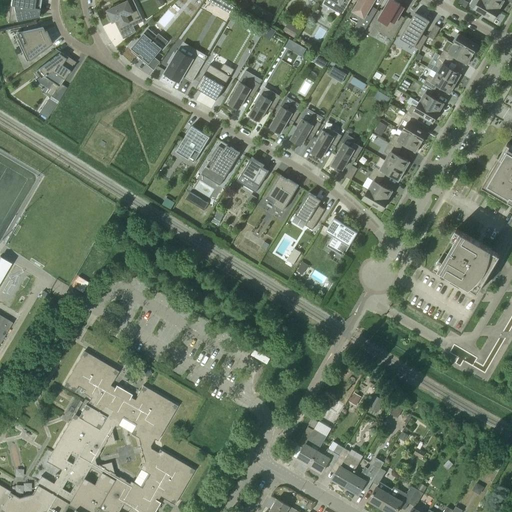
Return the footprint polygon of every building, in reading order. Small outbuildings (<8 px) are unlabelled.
[(39,10),(40,0),(11,0),(10,6),(13,6),(16,21),(38,16),(39,13),(38,13),(38,10),(39,10)] [(235,5),(226,0),(208,0),(230,13),(235,5)] [(334,0),(339,3),(335,11),(342,15),(350,0),(334,0)] [(354,9),(351,14),(360,19),(354,29),(363,34),(377,9),(371,6),(374,0),(359,0),(359,1),(357,0),(353,8),(354,9)] [(400,4),(393,0),(389,0),(384,11),(381,9),(376,18),(384,22),(378,31),(392,40),(403,22),(397,19),(404,7),(400,4)] [(499,10),(481,0),(479,0),(474,9),(493,20),(495,16),(497,17),(500,12),(498,11),(499,10)] [(481,0),(499,10),(500,7),(502,8),(505,2),(503,1),(504,0),(503,0),(481,0)] [(128,1),(121,4),(120,3),(113,6),(114,8),(108,11),(109,13),(106,14),(110,21),(112,20),(113,22),(118,20),(119,23),(122,31),(143,21),(137,10),(133,12),(128,1)] [(241,8),(246,11),(250,4),(245,1),(241,8)] [(315,19),(320,11),(314,8),(310,16),(315,19)] [(268,12),(265,19),(270,22),(274,15),(268,12)] [(430,21),(415,13),(400,39),(401,39),(402,37),(408,41),(407,43),(420,50),(427,37),(422,34),(430,21)] [(440,28),(435,24),(428,36),(434,39),(440,28)] [(291,32),(285,29),(284,31),(294,37),(299,29),(294,26),(291,32)] [(18,32),(16,33),(17,35),(19,34),(30,60),(52,44),(49,36),(47,37),(43,27),(18,33),(18,32)] [(266,32),(273,36),(276,31),(269,27),(266,32)] [(145,32),(132,48),(133,50),(132,51),(136,54),(137,53),(139,55),(140,54),(142,56),(142,57),(150,63),(163,47),(145,32)] [(459,34),(454,44),(473,55),(473,54),(475,55),(478,50),(476,49),(478,45),(459,34)] [(289,48),(293,41),(289,39),(285,46),(289,48)] [(443,50),(440,55),(451,62),(454,57),(467,64),(467,63),(469,64),(472,59),(471,58),(473,55),(472,55),(473,55),(454,44),(449,53),(443,50)] [(192,82),(205,60),(195,55),(193,59),(178,51),(176,55),(174,54),(169,62),(171,63),(165,72),(173,76),(172,78),(177,80),(178,79),(180,81),(183,76),(192,81),(192,82)] [(75,62),(67,56),(66,57),(63,55),(64,55),(61,53),(35,72),(41,79),(43,77),(52,83),(45,93),(51,97),(56,90),(57,90),(75,62)] [(451,62),(440,55),(435,64),(440,68),(437,73),(455,84),(457,80),(459,81),(462,76),(460,75),(461,74),(449,67),(451,62)] [(328,62),(322,58),(318,64),(324,68),(328,62)] [(210,64),(196,88),(217,100),(234,69),(231,68),(227,74),(210,64)] [(347,74),(338,69),(333,77),(342,83),(347,74)] [(437,73),(432,70),(426,80),(424,83),(423,85),(434,91),(437,86),(450,93),(452,90),(453,91),(457,85),(455,84),(437,73)] [(229,103),(230,104),(229,105),(237,110),(238,108),(239,109),(247,95),(253,98),(261,84),(250,78),(246,85),(239,81),(234,90),(236,91),(229,103)] [(367,84),(359,79),(355,86),(363,91),(367,84)] [(423,85),(418,93),(423,97),(420,102),(438,113),(439,113),(438,113),(440,110),(442,111),(445,105),(443,104),(444,103),(431,96),(434,91),(423,85)] [(378,90),(374,98),(386,105),(390,98),(378,90)] [(268,107),(273,110),(274,110),(281,97),(273,92),(267,98),(260,93),(254,103),(256,104),(250,115),(251,116),(250,118),(257,122),(258,120),(260,121),(268,107)] [(47,118),(57,103),(49,98),(39,113),(47,118)] [(438,114),(438,113),(420,102),(417,107),(411,105),(406,114),(417,120),(420,115),(433,123),(435,119),(437,120),(440,115),(438,114)] [(289,119),(294,122),(301,111),(292,106),(288,110),(281,106),(275,115),(277,116),(270,127),(272,128),(271,130),(278,134),(279,132),(280,133),(289,119)] [(403,131),(421,142),(422,142),(423,143),(427,138),(425,136),(427,133),(414,125),(417,120),(406,114),(403,119),(408,122),(403,131)] [(312,118),(308,122),(301,118),(296,127),(298,128),(291,139),(301,145),(308,134),(313,137),(321,123),(312,118)] [(176,151),(182,154),(183,153),(192,158),(191,160),(195,162),(210,137),(192,126),(176,151)] [(374,132),(382,136),(384,132),(377,127),(374,132)] [(312,151),(313,152),(312,154),(319,158),(320,157),(322,157),(330,143),(336,146),(342,136),(333,130),(329,134),(322,130),(317,139),(318,140),(312,151)] [(421,142),(403,131),(400,136),(394,134),(389,143),(400,149),(403,144),(415,152),(416,151),(418,152),(421,146),(419,145),(421,142),(421,143),(421,142)] [(231,167),(240,153),(231,147),(230,148),(227,146),(228,145),(221,141),(212,156),(214,157),(212,159),(211,159),(206,167),(208,168),(209,168),(222,176),(222,177),(225,178),(229,170),(228,170),(230,167),(231,167)] [(351,155),(356,158),(363,147),(362,147),(354,143),(350,146),(343,142),(337,151),(339,152),(332,164),(334,164),(333,166),(340,171),(341,169),(343,170),(351,155)] [(389,155),(385,160),(404,171),(406,168),(407,169),(411,164),(409,163),(409,162),(397,154),(400,149),(389,143),(384,151),(389,155)] [(511,145),(507,143),(499,157),(482,186),(511,203),(511,220),(494,251),(461,231),(438,269),(454,279),(452,283),(459,287),(461,283),(478,293),(488,277),(493,280),(511,237),(511,145)] [(262,163),(252,157),(241,174),(260,186),(269,171),(263,168),(265,165),(262,163)] [(404,171),(385,160),(380,169),(375,166),(372,172),(383,179),(386,174),(398,181),(400,177),(402,178),(405,173),(403,172),(404,171)] [(358,168),(352,165),(346,176),(351,180),(358,168)] [(374,181),(368,190),(387,200),(389,197),(390,198),(394,193),(392,192),(392,191),(380,184),(383,179),(372,172),(369,178),(374,181)] [(295,194),(294,193),(299,185),(289,179),(288,179),(281,175),(266,199),(273,203),(273,204),(283,211),(288,203),(289,203),(295,194)] [(387,201),(387,200),(368,190),(363,199),(381,210),(384,206),(385,207),(388,202),(387,201)] [(204,211),(208,204),(190,192),(186,199),(204,211)] [(325,209),(318,205),(322,200),(310,193),(296,215),(307,222),(305,225),(313,230),(325,209)] [(253,204),(257,198),(251,194),(247,201),(253,204)] [(166,197),(162,205),(171,210),(175,203),(166,197)] [(218,211),(215,217),(221,221),(224,215),(218,211)] [(358,232),(334,218),(326,231),(341,240),(334,251),(343,256),(358,232)] [(270,243),(265,240),(262,245),(267,248),(270,243)] [(290,255),(287,260),(294,264),(297,260),(290,255)] [(0,281),(11,263),(0,256),(0,281)] [(304,273),(309,265),(303,262),(298,269),(304,273)] [(0,351),(17,326),(0,315),(0,351)] [(0,511),(154,511),(160,502),(158,501),(160,497),(174,505),(194,470),(159,450),(158,453),(151,448),(150,446),(154,439),(157,441),(178,406),(143,385),(135,399),(130,397),(132,394),(116,385),(115,388),(110,385),(118,371),(83,351),(63,386),(74,392),(77,386),(84,390),(82,394),(102,405),(98,411),(81,402),(46,461),(60,470),(53,483),(41,476),(35,485),(36,486),(31,494),(18,497),(10,492),(10,491),(0,485),(0,511)] [(143,371),(145,377),(152,375),(150,369),(143,371)] [(349,401),(356,406),(362,397),(354,392),(349,401)] [(376,396),(369,406),(378,412),(385,401),(376,396)] [(396,404),(390,414),(397,417),(403,408),(396,404)] [(407,422),(412,415),(407,412),(403,420),(407,422)] [(297,444),(298,445),(303,448),(297,458),(309,466),(318,451),(325,438),(314,431),(314,430),(312,429),(317,421),(313,418),(297,444)] [(328,462),(333,466),(344,448),(332,441),(324,455),(318,451),(309,466),(322,473),(328,462)] [(345,487),(355,470),(360,461),(349,454),(350,452),(344,448),(333,466),(331,470),(336,473),(332,479),(345,487)] [(417,448),(414,453),(416,455),(422,458),(425,452),(422,450),(417,448)] [(365,467),(361,474),(355,470),(345,487),(358,494),(365,483),(370,486),(372,482),(381,468),(384,462),(375,457),(368,468),(365,467)] [(491,467),(494,461),(488,457),(485,463),(491,467)] [(378,485),(377,486),(369,500),(382,508),(393,489),(380,481),(386,471),(381,468),(372,482),(378,485)] [(388,511),(396,511),(400,507),(405,510),(409,503),(417,489),(412,486),(407,494),(394,486),(393,489),(382,508),(388,511)] [(417,489),(409,503),(415,507),(423,493),(417,489)] [(309,511),(300,511),(290,506),(277,499),(271,510),(273,511),(309,511),(310,511),(309,511)]
